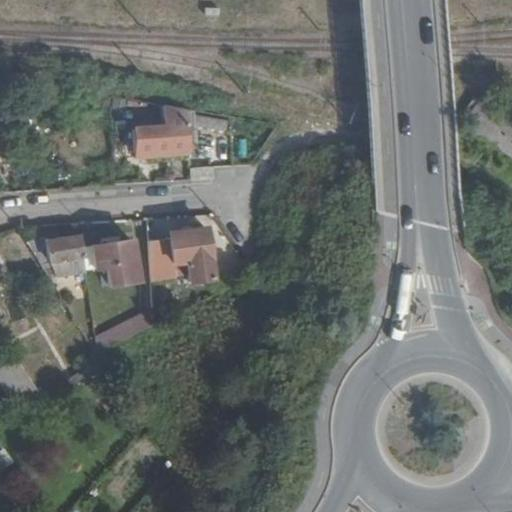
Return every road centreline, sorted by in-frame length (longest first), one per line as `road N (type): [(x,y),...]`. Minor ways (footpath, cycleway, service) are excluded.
road 1 (residential): [(0,215),(224,194),(254,238)]
road 2 (primary): [(395,0),(417,220)]
road 3 (primary): [(476,353),(417,220)]
road 4 (primary): [(417,220),(386,357)]
